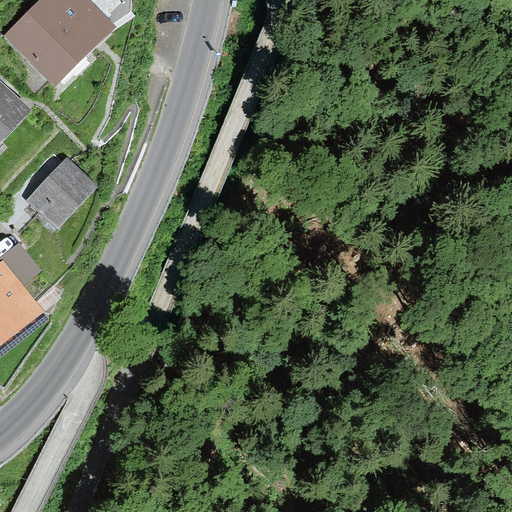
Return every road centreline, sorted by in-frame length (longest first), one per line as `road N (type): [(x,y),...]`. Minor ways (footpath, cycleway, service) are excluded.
road 1 (residential): [(74,511),(280,0)]
road 2 (tertiary): [(0,429),(67,349),(118,253),(172,127),(206,0)]
